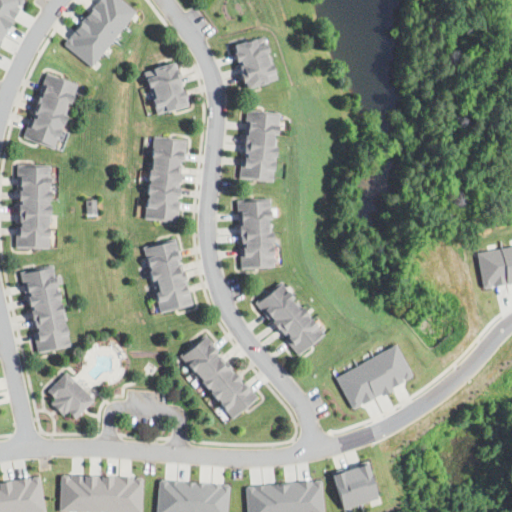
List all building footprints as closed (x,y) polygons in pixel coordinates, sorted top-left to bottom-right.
[(0,0),(0,40),(12,17),(14,18),(23,0),(0,0)] [(91,67),(135,12),(120,0),(97,0),(62,45),(91,67)] [(230,45),(242,88),(272,79),(260,36),(230,45)] [(156,114),(185,106),(173,62),(143,71),(156,114)] [(22,139),(54,148),(73,83),(42,74),(22,139)] [(269,181),(274,114),(242,111),(237,178),(269,181)] [(143,219),(176,222),(182,141),(149,138),(143,219)] [(46,248),(46,166),(14,166),(14,248),(46,248)] [(266,200),(234,201),(236,268),(268,267),(266,200)] [(189,305),(174,240),(143,247),(157,312),(189,305)] [(481,286),(511,281),(511,245),(476,250),(481,286)] [(66,347),(51,267),(21,272),(35,353),(66,347)] [(294,355),(319,336),(277,283),(252,302),(294,355)] [(253,399),(203,337),(178,357),(228,419),(253,399)] [(333,375),(349,408),(411,377),(394,344),(333,375)] [(49,403),(62,416),(65,413),(72,420),(92,400),(65,373),(45,392),(52,400),(49,403)] [(368,463),(332,471),(339,507),(375,499),(368,463)] [(106,511),(140,511),(141,476),(59,474),(58,511),(106,511)] [(0,480),(0,511),(43,511),(39,476),(0,480)] [(155,511),(226,511),(228,483),(157,480),(155,511)] [(245,511),(322,511),(321,480),(244,484),(245,511)]
